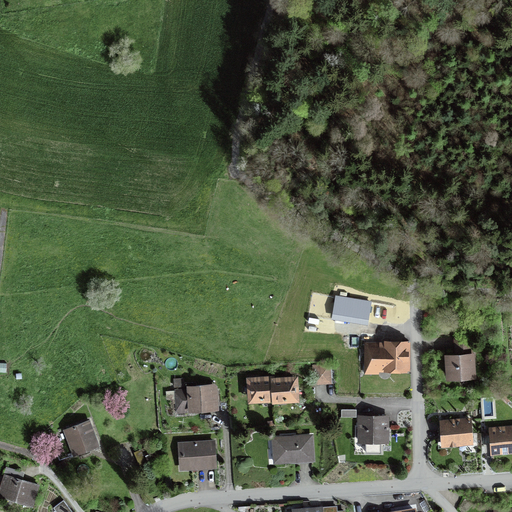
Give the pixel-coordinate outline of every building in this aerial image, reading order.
[(370,302),(336,296),(332,318),(367,324),(370,302)] [(457,339),(458,355),(445,356),(447,381),(476,379),(474,354),(473,338),(457,339)] [(388,347),(365,347),(365,372),(379,372),(379,365),(408,365),(408,341),(388,341),(388,347)] [(330,365),(314,366),(315,385),(319,385),(326,384),(331,384),(330,365)] [(183,378),(174,378),(174,388),(184,388),(183,378)] [(274,397),(272,380),(272,378),(249,380),(250,399),(274,397)] [(272,380),(274,397),(274,400),(296,399),(294,378),(272,380)] [(183,390),(175,390),(177,413),(187,412),(187,410),(218,408),(217,390),(210,391),(210,386),(183,388),(183,390)] [(469,418),(439,420),(441,442),(470,440),(469,418)] [(390,419),(363,419),(363,443),(390,443),(390,419)] [(89,420),(65,429),(70,441),(54,447),(58,459),(98,444),(89,420)] [(511,427),(491,428),(492,451),(511,449),(511,427)] [(214,439),(179,442),(181,468),(216,465),(214,439)] [(315,439),(274,441),(275,462),(317,459),(315,439)] [(149,445),(134,451),(141,466),(155,459),(149,445)] [(32,488),(0,478),(0,500),(25,509),(32,488)]
